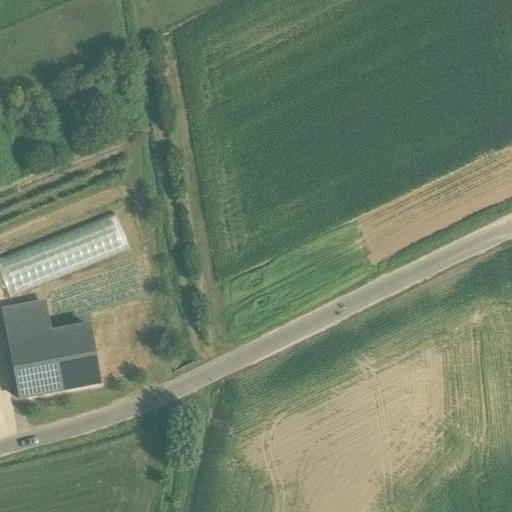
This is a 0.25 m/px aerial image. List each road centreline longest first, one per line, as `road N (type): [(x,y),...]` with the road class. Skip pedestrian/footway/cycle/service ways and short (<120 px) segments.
road 1 (unclassified): [(511,231),(163,397),(0,449)]
road 2 (track): [(189,511),(217,371)]
